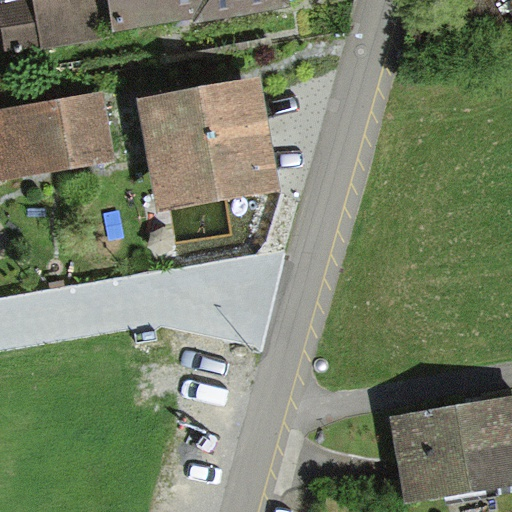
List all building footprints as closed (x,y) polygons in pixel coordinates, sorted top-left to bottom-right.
[(0,0),(0,45),(231,0),(0,0)] [(439,0),(467,50),(501,30),(484,0),(439,0)] [(184,112),(151,120),(165,180),(253,159),(235,84),(180,97),(184,112)] [(0,106),(0,161),(93,140),(81,87),(0,106)] [(511,472),(511,431),(505,393),(394,413),(409,492),(511,472)]
